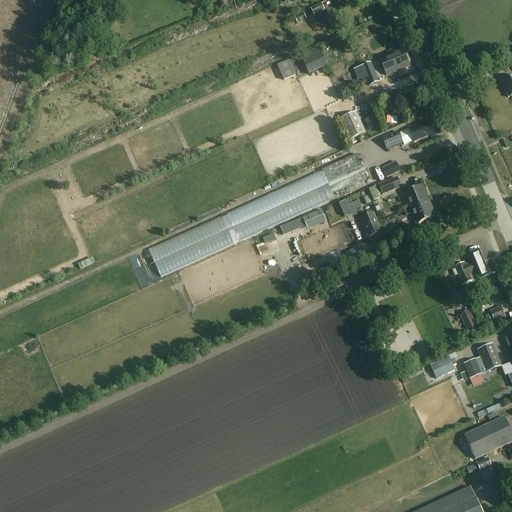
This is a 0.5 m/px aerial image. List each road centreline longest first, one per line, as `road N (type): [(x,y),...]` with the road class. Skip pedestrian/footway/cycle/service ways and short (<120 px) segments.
road 1 (track): [(0,450),(428,253)]
road 2 (primary): [(501,213),(406,0)]
